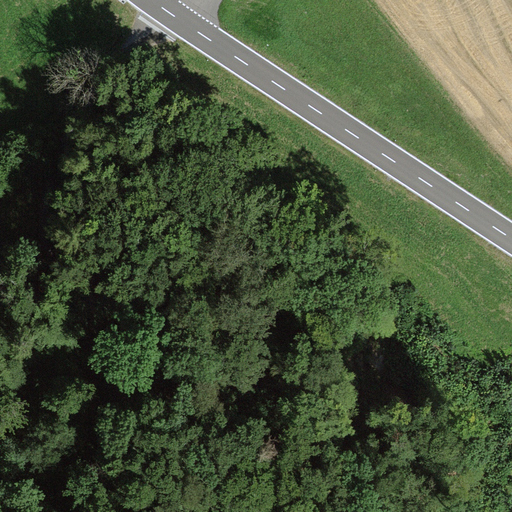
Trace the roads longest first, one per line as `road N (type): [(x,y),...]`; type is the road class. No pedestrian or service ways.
road 1 (track): [(133,511),(141,455),(105,371),(46,269),(42,206),(98,59),(126,23),(174,16)]
road 2 (track): [(69,124),(194,259),(320,511)]
road 3 (tertiary): [(174,16),(511,240)]
